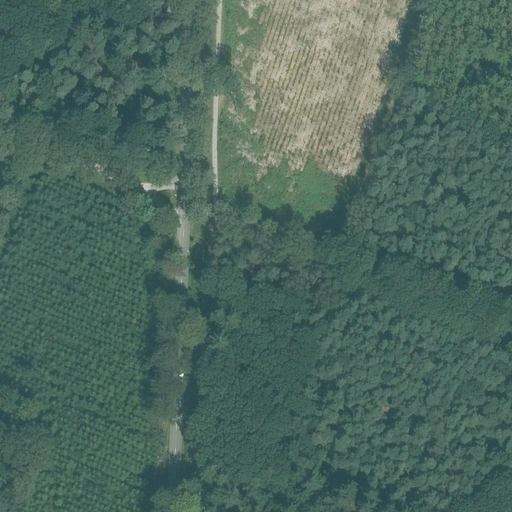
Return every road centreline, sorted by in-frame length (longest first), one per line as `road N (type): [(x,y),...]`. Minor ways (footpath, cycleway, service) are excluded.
road 1 (unclassified): [(511,335),(188,205)]
road 2 (tertiary): [(175,511),(188,205)]
road 3 (unclassified): [(189,180),(147,188),(0,129)]
road 4 (tertiary): [(189,180),(196,0)]
